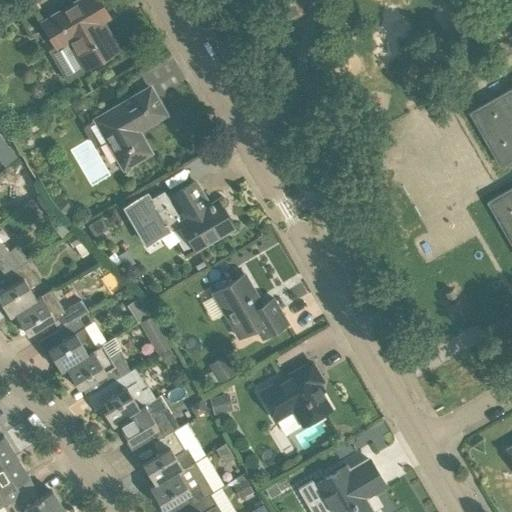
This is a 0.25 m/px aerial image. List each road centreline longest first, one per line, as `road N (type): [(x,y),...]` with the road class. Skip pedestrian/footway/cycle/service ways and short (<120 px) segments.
road 1 (residential): [(423,451),(162,0)]
road 2 (residential): [(115,511),(0,365)]
